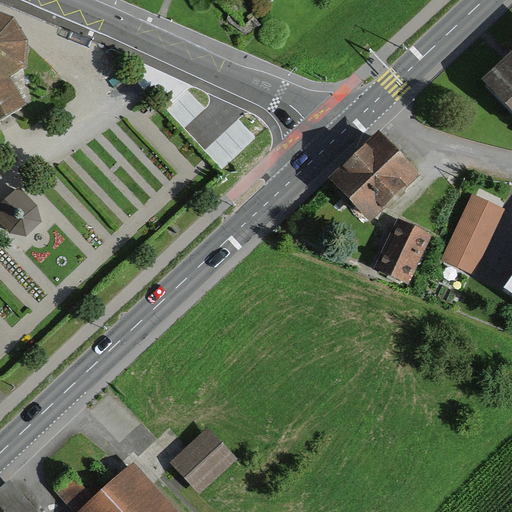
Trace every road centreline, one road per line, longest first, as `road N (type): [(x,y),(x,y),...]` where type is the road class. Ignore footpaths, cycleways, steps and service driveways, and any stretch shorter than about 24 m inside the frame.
road 1 (primary): [(0,452),(331,142)]
road 2 (tertiary): [(331,142),(281,98),(59,0)]
road 3 (residential): [(511,161),(421,136),(376,100)]
road 4 (primary): [(376,100),(483,0)]
